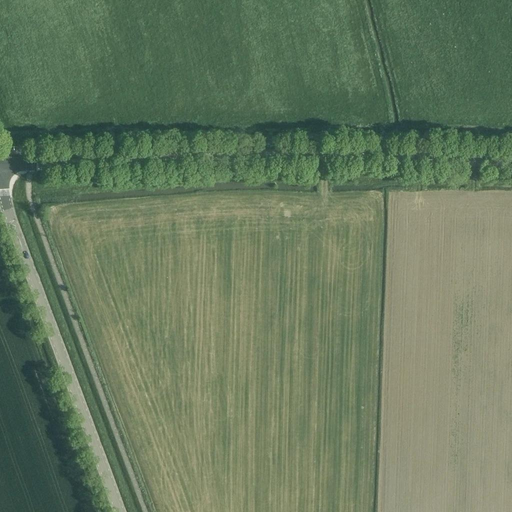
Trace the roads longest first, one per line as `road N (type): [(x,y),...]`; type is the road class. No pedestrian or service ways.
road 1 (tertiary): [(0,163),(357,158),(511,167)]
road 2 (tertiary): [(119,511),(7,206),(0,163)]
